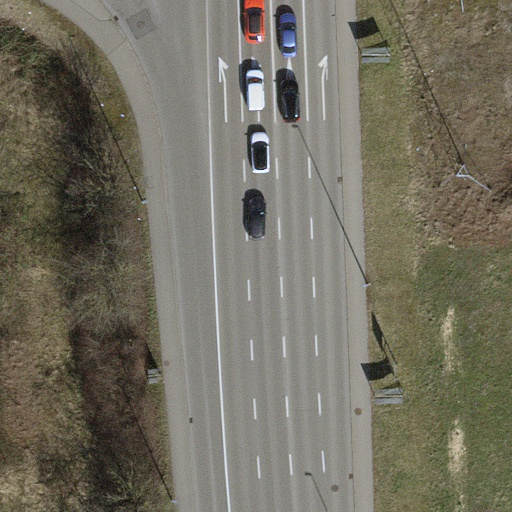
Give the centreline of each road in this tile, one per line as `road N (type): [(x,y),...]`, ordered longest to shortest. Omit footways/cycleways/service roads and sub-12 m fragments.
road 1 (secondary): [(268,302),(266,0)]
road 2 (secondary): [(184,54),(268,302)]
road 3 (secondary): [(277,511),(268,302)]
